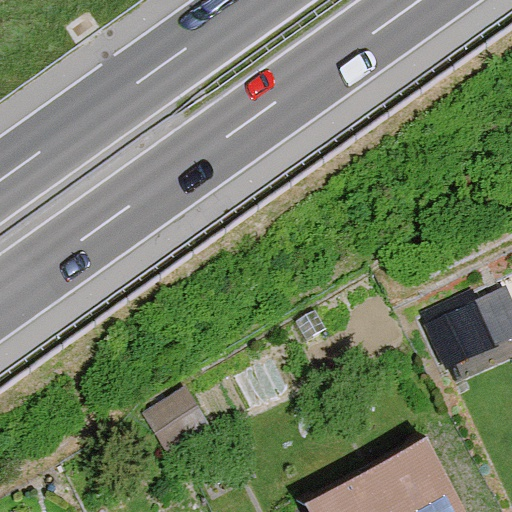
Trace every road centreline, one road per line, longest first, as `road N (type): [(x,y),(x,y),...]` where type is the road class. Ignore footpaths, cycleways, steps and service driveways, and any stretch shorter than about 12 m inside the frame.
road 1 (motorway): [(0,298),(420,0)]
road 2 (motorway): [(253,0),(0,180)]
